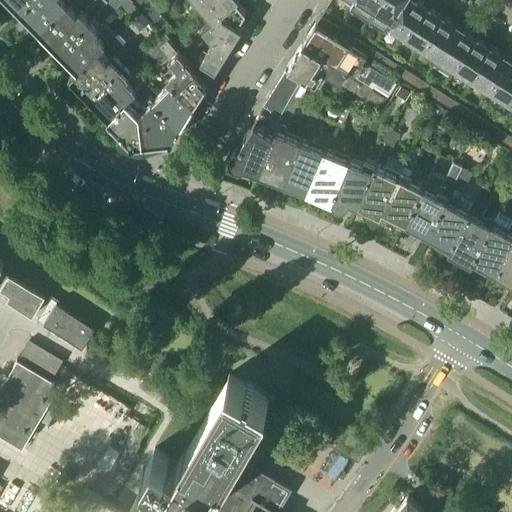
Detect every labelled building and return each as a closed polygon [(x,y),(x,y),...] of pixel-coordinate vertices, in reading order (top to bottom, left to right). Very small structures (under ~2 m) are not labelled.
[(7,0),(8,0),(9,0),(12,0),(21,8),(28,0),(7,0)] [(38,26),(40,27),(66,2),(64,0),(28,0),(21,8),(30,17),(29,21),(34,27),(38,26)] [(66,2),(40,27),(42,30),(41,34),(46,39),(50,38),(59,47),(88,18),(107,0),(94,0),(87,7),(89,9),(85,14),(80,9),(77,12),(66,2)] [(107,0),(88,18),(59,47),(67,55),(66,59),(71,65),(76,64),(77,66),(111,34),(100,23),(121,2),(124,6),(130,0),(107,0)] [(158,7),(151,0),(149,0),(144,5),(151,13),(158,7)] [(247,11),(237,0),(233,0),(213,16),(202,25),(212,36),(198,57),(215,68),(242,25),(238,23),(247,11)] [(199,0),(213,16),(233,0),(199,0)] [(328,0),(323,9),(334,16),(343,0),(347,0),(352,3),(354,0),(328,0)] [(354,0),(352,3),(370,15),(379,0),(354,0)] [(386,25),(387,24),(402,0),(379,0),(370,15),(386,25)] [(426,5),(425,4),(423,2),(420,0),(402,0),(387,24),(403,34),(412,19),(416,22),(426,5)] [(441,15),(426,5),(416,22),(412,19),(403,34),(421,46),(441,15)] [(158,21),(165,15),(158,7),(151,13),(158,21)] [(139,8),(130,17),(141,30),(151,21),(139,8)] [(376,59),(335,33),(339,25),(321,14),(302,43),(386,96),(397,80),(372,64),(376,59)] [(172,23),(165,15),(158,21),(165,29),(172,23)] [(451,19),(446,16),(444,16),(441,15),(421,46),(438,56),(458,25),(452,21),(451,19)] [(172,37),(179,31),(172,23),(165,29),(172,37)] [(464,29),(458,25),(438,56),(455,67),(475,36),(472,34),(471,32),(466,29),(464,29)] [(193,103),(208,80),(165,31),(147,47),(161,63),(170,55),(177,64),(166,75),(193,103)] [(186,39),(179,31),(172,37),(179,45),(186,39)] [(81,84),(89,92),(120,62),(111,53),(121,43),(111,34),(77,66),(78,66),(71,74),(73,76),(72,80),(77,85),(81,84)] [(383,53),(356,36),(351,42),(379,60),(383,53)] [(489,45),(475,36),(455,67),(474,79),(483,65),(479,62),(489,45)] [(382,103),(386,96),(302,43),(288,65),(320,85),(327,74),(363,96),(360,101),(373,109),(382,103)] [(491,46),(489,45),(479,62),(483,65),(474,79),(489,89),(509,58),(499,52),(498,49),(494,46),(491,46)] [(379,60),(387,66),(392,59),(383,53),(379,60)] [(511,59),(509,58),(489,89),(505,99),(511,88),(511,59)] [(400,64),(392,59),(387,66),(396,71),(400,64)] [(129,72),(120,62),(89,92),(99,102),(98,107),(103,112),(108,111),(109,112),(129,93),(136,87),(135,86),(142,79),(133,68),(129,72)] [(414,83),(419,76),(405,67),(400,74),(414,83)] [(238,147),(233,150),(231,156),(233,161),(238,164),(243,164),(257,169),(276,128),(286,132),(289,124),(295,104),(297,105),(302,97),(299,96),(307,82),(303,79),(286,69),(264,103),(265,104),(238,147)] [(171,81),(154,96),(181,123),(193,103),(166,75),(171,81)] [(150,100),(143,108),(121,130),(132,141),(172,137),(181,123),(154,96),(146,88),(152,83),(146,76),(136,86),(150,100)] [(428,91),(432,85),(419,76),(414,83),(428,91)] [(402,84),(396,93),(404,98),(410,89),(402,84)] [(441,100),(445,93),(432,85),(428,91),(441,100)] [(143,108),(129,93),(109,112),(113,117),(112,118),(112,119),(112,120),(113,121),(113,122),(121,130),(143,108)] [(454,108),(458,102),(445,93),(441,100),(454,108)] [(468,117),(472,110),(458,102),(454,108),(468,117)] [(481,125),(485,119),(472,110),(468,117),(481,125)] [(311,111),(305,125),(313,128),(319,114),(311,111)] [(495,134),(499,127),(485,119),(481,125),(495,134)] [(343,124),(335,121),(330,134),(337,137),(343,124)] [(508,143),(511,136),(511,135),(499,127),(495,134),(508,143)] [(257,169),(283,178),(299,137),(286,132),(276,128),(257,169)] [(393,128),(386,141),(394,145),(400,132),(393,128)] [(324,147),(299,137),(283,178),(306,188),(324,147)] [(330,198),(349,157),(324,147),(306,188),(330,198)] [(350,198),(357,201),(376,163),(366,159),(364,163),(349,157),(330,198),(338,202),(342,203),(343,203),(345,203),(346,202),(347,201),(348,200),(349,199),(350,198)] [(381,213),(405,164),(389,157),(384,166),(376,163),(357,201),(381,213)] [(426,236),(448,247),(468,210),(474,200),(460,192),(472,171),(456,162),(446,178),(454,182),(448,193),(426,236)] [(387,216),(403,224),(423,185),(411,179),(412,175),(403,171),(406,165),(405,164),(381,213),(387,216)] [(482,184),(475,197),(483,201),(490,188),(482,184)] [(436,193),(423,185),(403,224),(426,236),(448,193),(439,188),(436,193)] [(471,260),(494,273),(511,240),(511,232),(506,229),(511,218),(511,215),(500,209),(493,222),(492,223),(491,223),(471,260)] [(491,223),(468,210),(448,247),(459,253),(461,256),(467,259),(470,259),(471,260),(491,223)] [(511,240),(494,273),(511,283),(511,240)] [(0,282),(2,283),(1,286),(11,292),(8,297),(33,314),(46,293),(10,271),(1,266),(2,263),(3,262),(0,260),(0,282)] [(95,325),(61,303),(58,301),(45,322),(82,346),(95,325)] [(53,376),(63,359),(30,339),(19,357),(53,376)] [(0,387),(0,429),(23,444),(61,382),(18,357),(0,387)] [(287,481),(236,451),(268,397),(269,397),(270,396),(247,382),(231,372),(229,376),(176,466),(156,454),(143,475),(148,478),(131,507),(132,507),(133,504),(146,511),(285,511),(274,505),(280,493),(287,481)] [(339,422),(338,423),(329,439),(360,457),(369,439),(363,436),(339,422)] [(111,447),(102,464),(112,470),(122,453),(111,447)] [(128,511),(120,507),(88,488),(73,511),(128,511)] [(434,511),(410,491),(398,505),(392,511),(434,511)]
